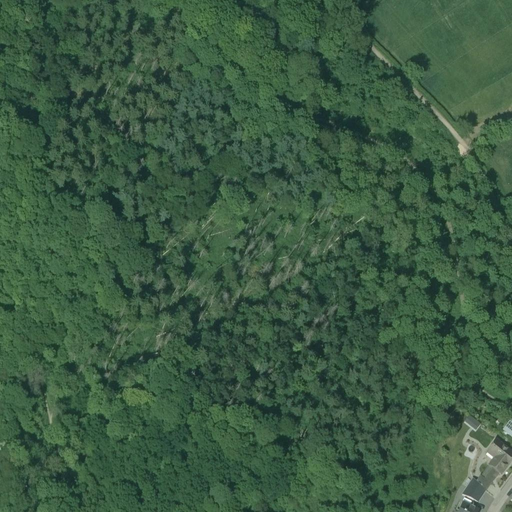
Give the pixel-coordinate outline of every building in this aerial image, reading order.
[(475,432),(480,426),(468,417),(463,424),(475,432)] [(507,422),(500,431),(505,435),(511,426),(507,422)] [(511,460),(511,456),(494,444),(485,456),(486,457),(487,455),(494,461),(488,469),(493,472),(497,475),(499,477),(505,469),(506,469),(511,460)] [(493,472),(484,484),(488,487),(497,475),(493,472)] [(484,484),(478,479),(475,484),(483,493),(488,487),(484,484)] [(483,493),(475,484),(469,493),(472,496),(469,501),(479,506),(482,501),(486,495),(483,493)]
